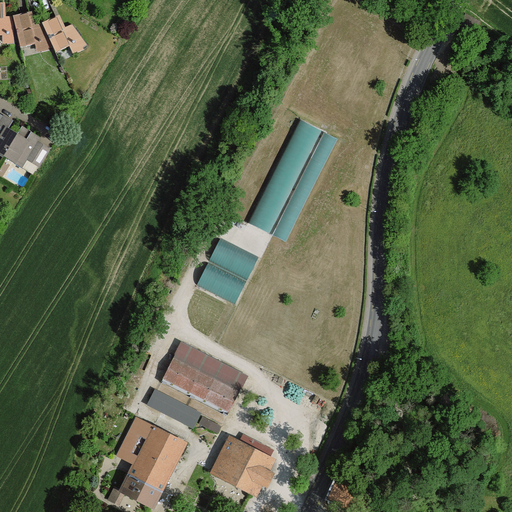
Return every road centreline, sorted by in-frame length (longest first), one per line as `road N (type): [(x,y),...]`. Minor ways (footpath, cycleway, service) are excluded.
road 1 (tertiary): [(455,0),(402,119),(385,192),(374,339),(308,511)]
road 2 (track): [(380,286),(414,511)]
